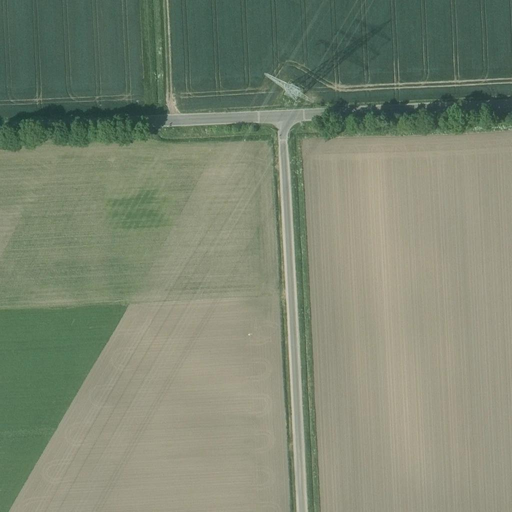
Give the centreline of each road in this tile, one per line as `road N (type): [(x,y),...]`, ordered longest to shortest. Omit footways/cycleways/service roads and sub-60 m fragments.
road 1 (unclassified): [(303,511),(284,112)]
road 2 (unclassified): [(284,112),(0,124)]
road 3 (unclassified): [(511,104),(284,112)]
